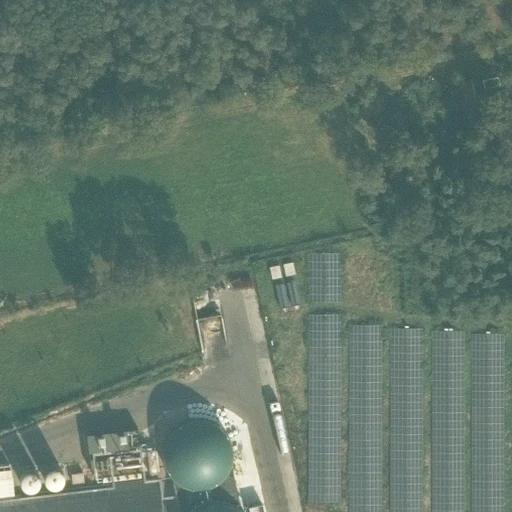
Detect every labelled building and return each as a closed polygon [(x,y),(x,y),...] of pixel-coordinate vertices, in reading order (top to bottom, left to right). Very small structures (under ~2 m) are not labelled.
[(294,275),(292,263),(282,266),(284,277),(294,275)] [(281,278),(278,266),(268,268),(271,280),(281,278)] [(298,305),(293,283),(286,285),(291,307),(298,305)] [(274,287),(279,309),(286,308),(281,286),(274,287)] [(171,480),(223,481),(225,425),(173,424),(171,480)] [(86,435),(88,454),(128,449),(126,430),(86,435)] [(161,511),(158,481),(0,499),(0,511),(161,511)] [(236,511),(230,494),(181,511),(236,511)]
